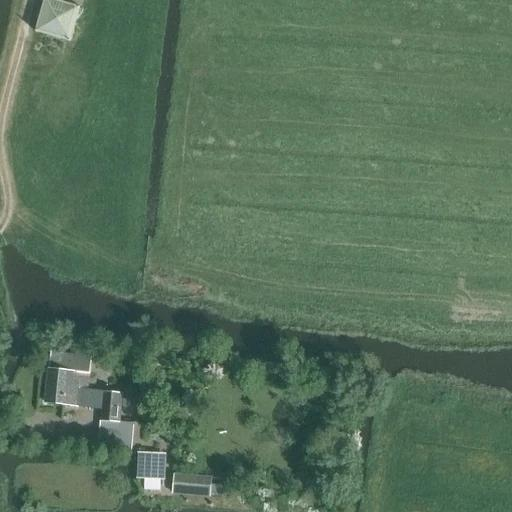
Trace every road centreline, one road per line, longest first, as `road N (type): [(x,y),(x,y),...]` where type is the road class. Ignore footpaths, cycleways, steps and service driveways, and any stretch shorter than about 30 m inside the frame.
road 1 (track): [(7,218),(241,265)]
road 2 (track): [(31,0),(0,119)]
